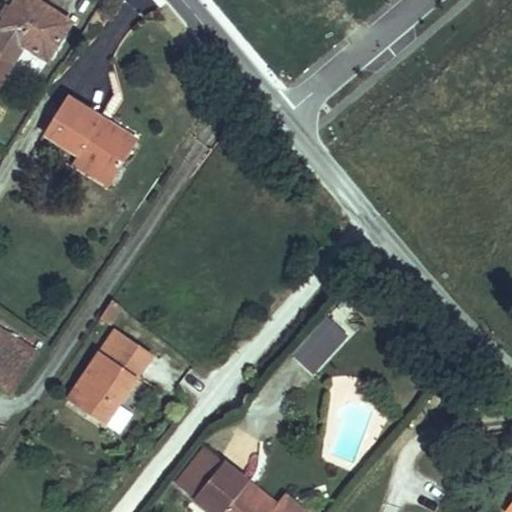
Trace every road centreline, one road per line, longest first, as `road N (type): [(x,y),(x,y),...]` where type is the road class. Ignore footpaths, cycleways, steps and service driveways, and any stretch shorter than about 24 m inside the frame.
road 1 (unknown): [(248,80),(21,412),(0,399)]
road 2 (residential): [(120,511),(366,220)]
road 3 (unclassified): [(511,376),(366,220)]
road 4 (residential): [(278,115),(416,0)]
road 5 (unknown): [(393,511),(417,454),(511,432)]
road 6 (unclassified): [(278,115),(179,0)]
road 7 (unclassified): [(366,220),(278,115)]
